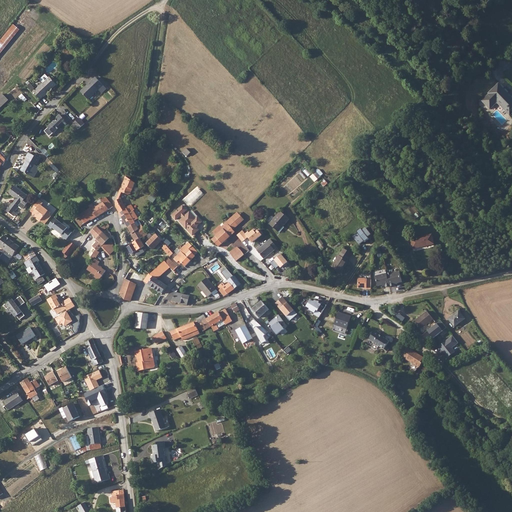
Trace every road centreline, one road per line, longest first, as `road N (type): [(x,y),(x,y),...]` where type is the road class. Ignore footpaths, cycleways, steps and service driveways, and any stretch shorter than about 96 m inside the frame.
road 1 (unclassified): [(155,310),(202,310),(290,285),(390,299),(511,272)]
road 2 (residential): [(164,0),(110,38),(42,113),(0,186)]
road 3 (track): [(359,299),(428,346),(436,358),(435,390),(511,469)]
road 4 (track): [(112,217),(150,110),(166,0)]
road 5 (residential): [(132,511),(105,343)]
road 6 (residential): [(112,295),(122,261),(115,221),(102,217),(80,241)]
